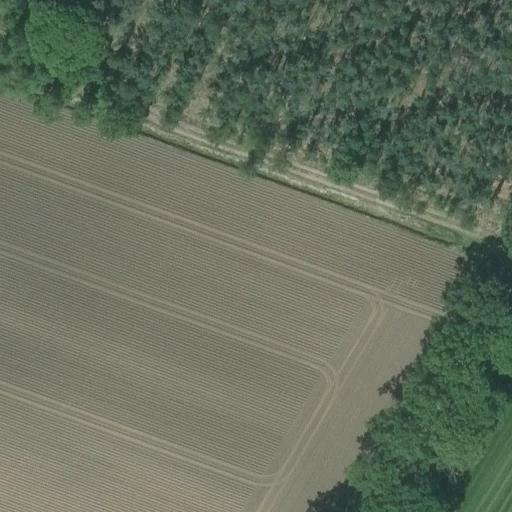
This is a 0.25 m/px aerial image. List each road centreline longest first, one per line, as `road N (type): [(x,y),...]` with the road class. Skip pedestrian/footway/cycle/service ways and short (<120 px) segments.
road 1 (track): [(511,251),(146,116),(29,0)]
road 2 (track): [(511,291),(380,511)]
